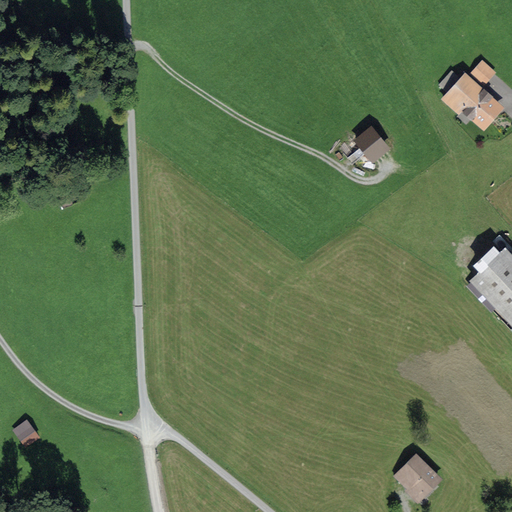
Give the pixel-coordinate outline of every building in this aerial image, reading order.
[(482,62),(472,73),(484,84),(494,72),(482,62)] [(373,158),(386,147),(370,128),(357,138),(373,158)] [(484,268),(498,256),(494,252),(481,264),(484,268)] [(505,254),(478,279),(511,316),(511,256),(509,259),(505,254)] [(26,421),(15,428),(26,444),(37,437),(26,421)] [(437,477),(416,457),(397,476),(405,484),(403,486),(406,490),(415,499),(437,477)]
